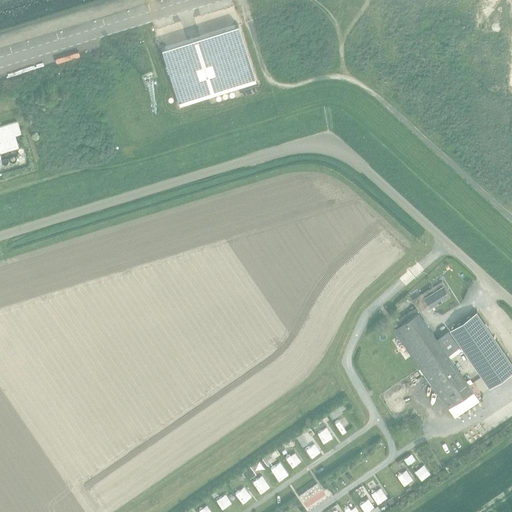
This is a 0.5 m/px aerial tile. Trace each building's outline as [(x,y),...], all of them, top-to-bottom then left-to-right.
[(265,89),(238,14),(152,39),(179,114),(265,89)] [(154,74),(143,77),(146,89),(158,85),(154,74)] [(0,151),(0,153),(19,147),(15,135),(21,133),(18,121),(6,125),(0,126),(0,151)] [(412,300),(419,311),(429,304),(431,307),(451,295),(442,281),(412,300)] [(394,330),(417,363),(443,401),(448,409),(473,392),(467,383),(448,355),(460,347),(448,331),(437,339),(415,308),(399,319),(402,324),(394,330)] [(473,313),(450,329),(487,383),(490,387),(511,372),(511,362),(476,311),(473,313)] [(321,418),(311,425),(315,430),(325,423),(321,418)] [(308,436),(303,438),(309,448),(313,446),(308,436)] [(288,452),(294,462),(298,459),(293,450),(288,452)] [(269,452),(262,458),(265,462),(268,460),(268,459),(272,456),(269,452)] [(410,454),(404,458),(408,464),(414,460),(410,454)] [(278,474),(288,467),(281,458),(272,464),(278,474)] [(416,466),(423,475),(432,467),(425,459),(416,466)] [(407,481),(411,478),(405,469),(401,472),(407,481)] [(259,483),(263,480),(257,471),(253,474),(259,483)] [(247,481),(237,487),(244,497),(253,492),(247,481)] [(380,498),(390,492),(382,481),(373,487),(380,498)] [(317,482),(298,495),(306,507),(325,494),(317,482)] [(224,503),(228,501),(223,491),(218,494),(224,503)] [(366,496),(362,498),(367,507),(371,505),(366,496)] [(357,511),(351,501),(346,503),(351,511),(357,511)]
